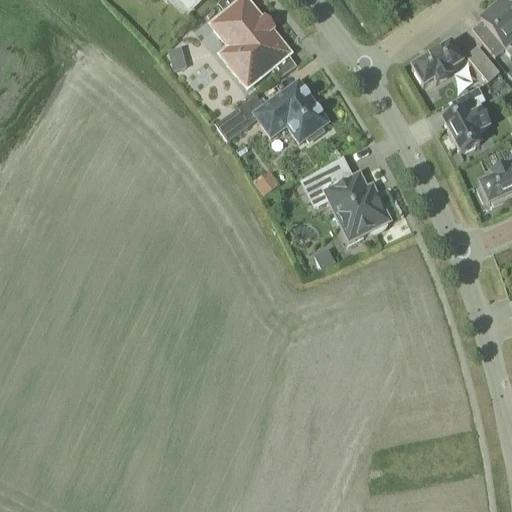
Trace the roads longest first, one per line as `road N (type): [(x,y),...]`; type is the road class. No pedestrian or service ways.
road 1 (residential): [(511,470),(460,255)]
road 2 (residential): [(460,255),(362,68)]
